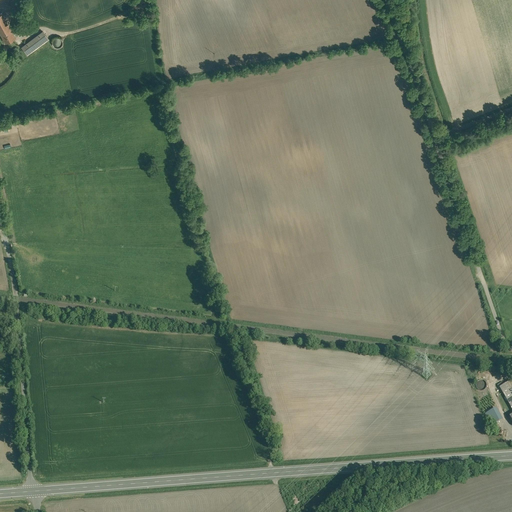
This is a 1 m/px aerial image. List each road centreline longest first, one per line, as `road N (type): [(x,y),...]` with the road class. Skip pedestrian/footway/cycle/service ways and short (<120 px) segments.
road 1 (secondary): [(33,491),(511,455)]
road 2 (unclassified): [(0,213),(33,491)]
road 3 (unclassified): [(511,349),(502,340),(438,143)]
road 4 (unclassified): [(438,143),(388,0)]
